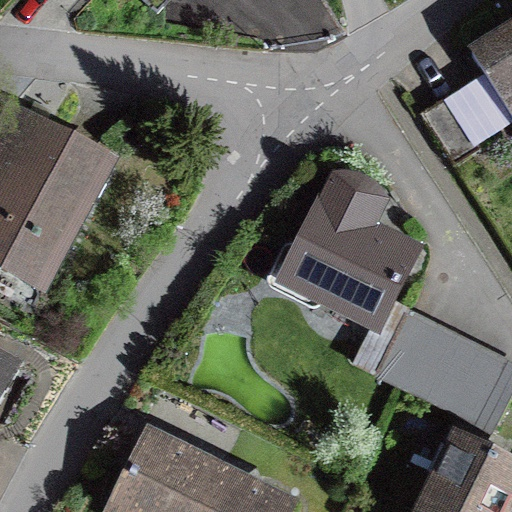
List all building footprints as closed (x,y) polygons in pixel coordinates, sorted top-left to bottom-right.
[(511,17),(467,47),(484,74),(511,116),(511,17)] [(511,116),(484,74),(449,96),(478,143),(511,121),(511,116)] [(447,94),(419,112),(454,167),(482,149),(478,143),(449,96),(447,94)] [(0,261),(39,282),(81,206),(103,165),(104,163),(15,115),(0,142),(0,261)] [(377,204),(337,183),(323,210),(318,207),(293,257),(290,255),(292,259),(280,282),(379,330),(390,310),(417,258),(364,231),(377,204)] [(359,366),(377,375),(406,317),(390,310),(379,330),(359,366)] [(406,390),(435,332),(406,317),(377,375),(406,390)] [(463,346),(435,332),(406,390),(435,404),(463,346)] [(492,360),(463,346),(435,404),(463,418),(492,360)] [(463,418),(477,425),(492,432),(511,392),(511,369),(492,360),(463,418)] [(511,466),(482,451),(492,432),(477,425),(467,444),(458,439),(421,511),(506,511),(511,502),(511,466)] [(110,511),(112,511),(199,511),(219,474),(147,438),(110,511)] [(290,511),(291,510),(219,474),(199,511),(290,511)]
